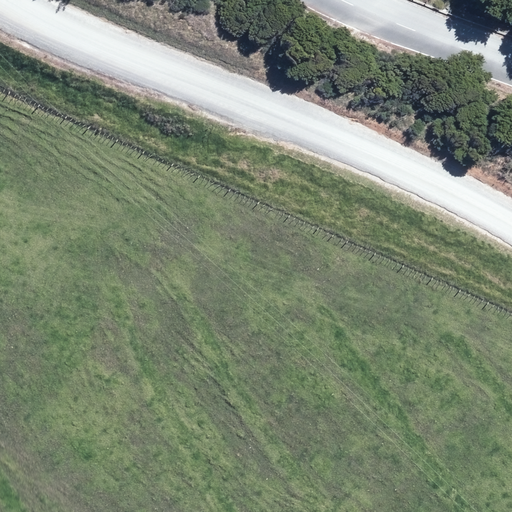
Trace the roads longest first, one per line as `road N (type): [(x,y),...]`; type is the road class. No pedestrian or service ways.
road 1 (unclassified): [(0,0),(90,45),(322,133),(511,228)]
road 2 (tertiary): [(339,0),(511,67)]
